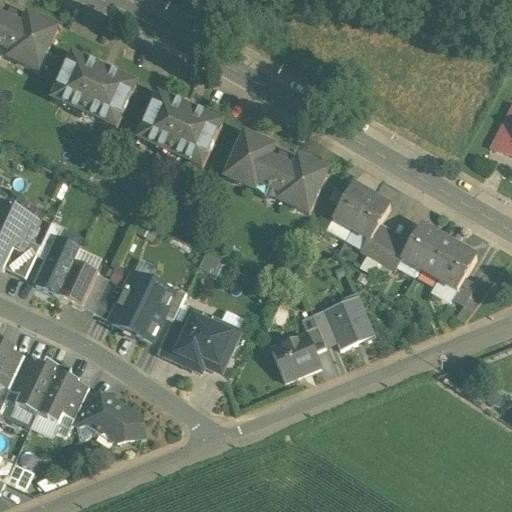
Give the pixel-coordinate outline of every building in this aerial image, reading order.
[(58,35),(28,21),(23,32),(16,29),(19,23),(9,18),(6,24),(0,21),(0,20),(5,10),(0,7),(0,54),(9,58),(7,64),(38,78),(58,35)] [(136,90),(109,78),(106,83),(98,80),(101,74),(73,61),(52,105),(73,115),(74,113),(98,124),(97,126),(116,134),(136,90)] [(222,129),(194,117),(192,122),(185,118),(187,113),(159,100),(138,145),(158,154),(159,152),(184,163),(183,165),(202,174),(222,129)] [(511,109),(489,152),(511,160),(511,109)] [(328,178),(297,164),(292,175),(286,172),(289,166),(279,161),(276,167),(269,164),(274,153),(244,140),(225,182),(255,196),(258,189),(281,200),(278,206),(308,220),(328,178)] [(353,191),(333,224),(351,235),(371,202),(353,191)] [(390,213),(371,202),(351,235),(368,245),(370,246),(380,230),(390,213)] [(12,214),(0,208),(0,273),(3,275),(3,274),(14,253),(24,258),(29,247),(37,230),(10,217),(12,214)] [(37,261),(45,264),(56,241),(58,242),(63,233),(52,228),(41,251),(37,261)] [(390,236),(380,230),(370,246),(368,245),(361,257),(378,267),(382,260),(377,258),(390,236)] [(438,242),(421,232),(411,248),(401,265),(401,266),(418,276),(438,242)] [(390,236),(377,258),(382,260),(388,264),(400,242),(390,236)] [(33,290),(57,301),(73,266),(80,252),(58,242),(56,241),(45,264),(33,290)] [(400,242),(388,264),(382,260),(378,267),(394,277),(401,266),(401,265),(411,248),(400,242)] [(457,254),(438,242),(418,276),(437,287),(457,254)] [(24,258),(14,253),(3,274),(25,284),(37,261),(41,251),(29,247),(24,258)] [(477,265),(457,254),(437,287),(456,298),(457,299),(465,285),(477,265)] [(98,278),(73,266),(57,301),(82,312),(97,280),(98,278)] [(108,285),(97,280),(82,312),(93,318),(108,285)] [(152,283),(148,287),(133,280),(110,327),(150,346),(162,321),(173,299),(171,298),(161,294),(162,287),(152,283)] [(477,292),(465,285),(457,299),(456,298),(451,307),(463,314),(477,292)] [(174,293),(171,298),(173,299),(162,321),(173,326),(173,325),(186,299),(174,293)] [(358,302),(325,316),(339,349),(340,354),(342,357),(375,344),(358,302)] [(312,321),(326,354),(339,349),(325,316),(322,317),(312,321)] [(201,322),(191,318),(185,331),(171,361),(201,375),(203,371),(220,379),(240,338),(221,329),(220,331),(212,327),(213,323),(202,318),(201,322)] [(302,325),(316,358),(326,354),(312,321),(302,325)] [(173,326),(158,359),(169,365),(171,361),(185,331),(173,325),(173,326)] [(272,357),(285,389),(322,373),(316,358),(309,342),(272,357)] [(15,352),(0,344),(0,384),(13,356),(15,352)] [(24,362),(13,356),(0,384),(0,390),(9,395),(24,363),(24,362)] [(34,368),(24,363),(9,395),(8,395),(19,401),(34,368)] [(44,370),(35,366),(34,368),(19,401),(15,410),(26,415),(36,420),(59,373),(46,367),(44,370)] [(71,379),(59,373),(36,420),(47,425),(48,425),(58,430),(63,421),(78,388),(79,386),(70,382),(71,379)] [(78,388),(63,421),(73,426),(86,398),(89,393),(78,388)] [(101,408),(86,398),(73,426),(73,428),(79,433),(86,432),(86,431),(101,408)] [(106,401),(101,408),(86,431),(86,432),(98,440),(114,436),(116,448),(143,443),(140,426),(130,428),(128,417),(106,401)] [(0,435),(0,452),(4,454),(10,440),(0,435)] [(12,491),(23,496),(30,482),(19,477),(12,491)]
